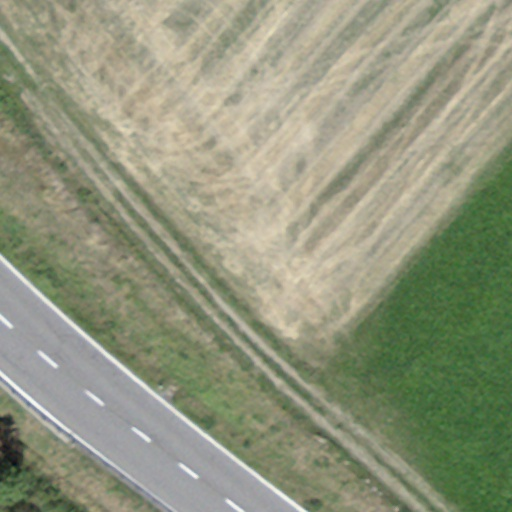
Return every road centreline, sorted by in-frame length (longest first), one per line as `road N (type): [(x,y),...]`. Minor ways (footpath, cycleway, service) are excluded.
road 1 (track): [(432,511),(281,375),(0,60)]
road 2 (primary): [(241,511),(0,310)]
